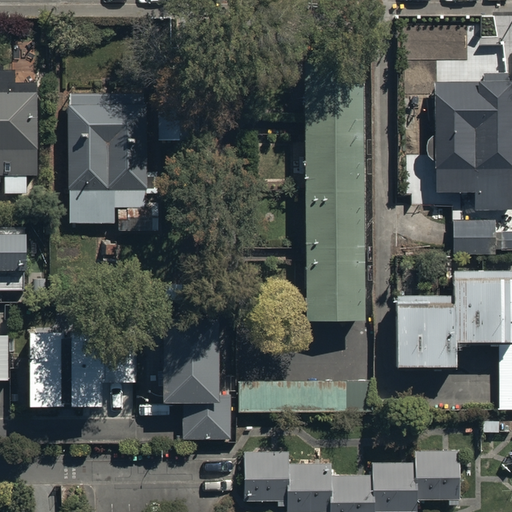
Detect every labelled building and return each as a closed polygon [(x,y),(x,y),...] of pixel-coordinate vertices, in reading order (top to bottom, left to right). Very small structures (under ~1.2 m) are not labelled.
[(301,41),(305,318),(362,317),(358,40),(301,41)] [(432,78),(434,188),(472,188),(472,208),(510,207),(508,77),(505,77),(505,69),(481,70),(482,78),(432,78)] [(0,88),(0,172),(2,172),(2,191),(24,191),(24,174),(35,174),(34,88),(0,88)] [(65,102),(67,220),(111,219),(111,203),(116,203),(117,229),(156,228),(156,202),(145,202),(143,90),(68,91),(68,102),(65,102)] [(492,218),(451,217),(451,250),(493,251),(494,246),(511,246),(511,229),(492,229),(492,218)] [(23,228),(0,227),(0,287),(23,288),(23,228)] [(397,296),(397,367),(455,366),(455,343),(502,343),(501,413),(511,413),(511,272),(454,273),(454,297),(397,296)] [(159,311),(159,396),(181,396),(181,437),(229,437),(229,391),(216,391),(216,311),(159,311)] [(25,323),(25,400),(61,400),(61,397),(67,397),(67,398),(100,398),(100,379),(136,379),(136,321),(95,321),(95,324),(67,324),(67,332),(59,332),(59,323),(25,323)] [(373,376),(238,376),(238,408),(373,407),(373,376)] [(243,450),(243,497),(276,497),(276,504),(285,504),(285,511),(319,511),(371,511),(372,510),(405,510),(405,511),(413,511),(414,497),(447,497),(447,503),(457,503),(457,448),(413,448),(413,460),(370,460),(370,473),(329,473),(329,462),(289,462),(289,450),(243,450)]
